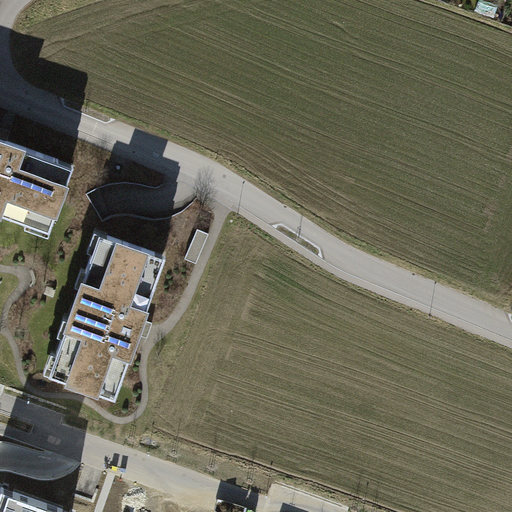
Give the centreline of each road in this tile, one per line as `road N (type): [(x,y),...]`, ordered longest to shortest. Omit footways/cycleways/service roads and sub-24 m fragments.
road 1 (unclassified): [(0,83),(189,161),(326,247),(511,325)]
road 2 (residential): [(0,410),(300,511)]
